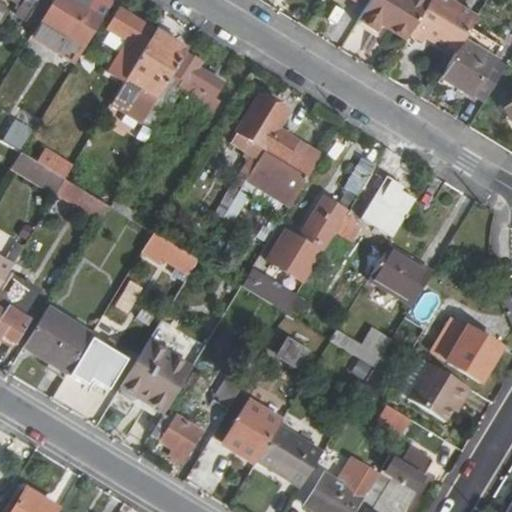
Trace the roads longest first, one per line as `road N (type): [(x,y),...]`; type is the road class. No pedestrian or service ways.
road 1 (residential): [(511,189),(200,0)]
road 2 (residential): [(0,397),(187,511)]
